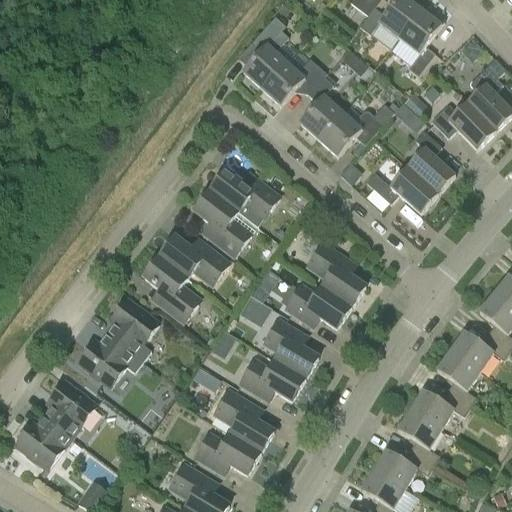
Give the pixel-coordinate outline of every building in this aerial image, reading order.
[(366,24),(375,12),(383,2),(380,0),(356,0),(348,11),(366,24)] [(410,0),(399,0),(384,20),(375,12),(366,24),(358,35),(368,43),(379,28),(399,43),(424,11),(410,0)] [(287,2),(278,13),(285,19),(294,8),(287,2)] [(435,59),(426,51),(445,26),(424,11),(399,43),(419,59),(408,73),(418,81),(435,59)] [(281,20),(277,23),(275,21),(251,48),(260,57),(242,76),(262,94),(286,67),(275,57),(288,42),(280,35),(285,30),(283,28),(286,25),(281,20)] [(339,43),(347,49),(352,42),(344,36),(339,43)] [(350,70),(358,61),(351,55),(343,63),(350,70)] [(327,78),(310,63),(298,77),(286,67),(262,94),(281,111),(299,91),(308,99),(324,81),(327,78)] [(506,75),(495,64),(470,88),(470,90),(478,97),(467,107),(496,137),(511,121),(511,116),(494,98),(503,89),(497,83),(506,75)] [(319,145),(333,129),(343,117),(324,101),(334,90),(324,81),(308,99),(317,107),(299,127),(319,145)] [(413,97),(404,107),(409,113),(419,102),(413,97)] [(400,112),(395,117),(408,128),(417,120),(409,113),(404,107),(400,112)] [(447,110),(441,117),(431,125),(448,143),(457,134),(477,155),(496,137),(467,107),(457,117),(450,110),(447,110)] [(384,129),(370,117),(366,115),(363,116),(354,127),(343,117),(333,129),(319,145),(338,162),(356,142),(365,150),(384,129)] [(415,145),(424,153),(407,172),(438,200),(455,180),(434,161),(442,152),(424,136),(415,145)] [(340,179),(350,189),(361,177),(350,167),(340,179)] [(283,179),(271,168),(263,177),(275,188),(283,179)] [(391,209),(399,200),(421,219),(438,200),(407,172),(390,191),(375,178),(367,188),(391,209)] [(210,195),(234,213),(239,206),(247,212),(249,208),(261,217),(275,198),(249,178),(242,187),(225,175),(210,195)] [(234,213),(210,195),(194,216),(211,228),(203,238),(230,258),(244,239),(233,230),(235,227),(228,221),(234,213)] [(159,261),(183,280),(189,272),(196,278),(199,274),(210,283),(225,264),(198,244),(191,253),(175,241),(159,261)] [(324,293),(351,312),(366,291),(349,280),(356,270),(326,249),(312,269),(324,277),(321,281),(329,286),(324,293)] [(183,280),(159,261),(144,282),(160,294),(153,304),(179,324),(194,305),(182,296),(185,293),(177,287),(183,280)] [(275,264),(268,274),(273,277),(280,268),(275,264)] [(511,282),(509,280),(494,298),(511,313),(511,282)] [(351,312),(324,293),(319,301),(311,296),(308,300),(302,295),(288,315),(313,332),(320,322),(337,333),(351,312)] [(479,317),(495,329),(487,339),(511,355),(511,354),(511,342),(508,339),(511,333),(511,313),(494,298),(479,317)] [(151,355),(143,349),(159,328),(127,304),(110,325),(115,329),(107,339),(143,366),(151,355)] [(277,367),(305,384),(319,362),(301,352),(307,341),(276,322),(264,343),(276,350),(274,354),(282,359),(277,367)] [(224,362),(237,341),(224,333),(211,354),(224,362)] [(487,339),(481,348),(464,336),(450,356),(480,377),(493,358),(504,365),(510,356),(511,355),(487,339)] [(127,371),(134,377),(143,366),(107,339),(100,349),(95,346),(78,367),(111,392),(127,371)] [(476,403),(466,396),(480,377),(450,356),(437,375),(453,387),(446,396),(470,413),(476,403)] [(305,384),(277,367),(272,375),(264,370),(262,374),(255,369),(242,390),(268,406),(275,395),(292,406),(305,384)] [(45,421),(72,442),(79,432),(80,432),(97,410),(64,386),(48,407),(52,411),(45,421)] [(454,415),(464,421),(470,413),(446,396),(440,406),(423,395),(411,415),(441,435),(454,415)] [(232,441),(261,458),(274,436),(256,425),(263,415),(231,396),(219,417),(231,424),(229,428),(237,433),(232,441)] [(439,461),(429,455),(441,435),(411,415),(398,435),(415,446),(409,456),(433,471),(439,461)] [(72,442),(45,421),(37,431),(32,428),(16,449),(48,474),(65,452),(64,452),(72,442)] [(197,464),(200,465),(224,479),(230,469),(247,480),(261,458),(232,441),(227,449),(219,444),(217,447),(210,443),(197,464)] [(417,474),(427,480),(433,471),(409,456),(403,465),(386,455),(374,475),(405,494),(417,474)] [(218,489),(205,481),(187,470),(174,490),(186,498),(184,502),(192,506),(188,511),(227,511),(229,510),(212,499),(218,489)] [(393,511),(405,494),(374,475),(362,495),(379,506),(375,511),(393,511)] [(79,511),(80,511),(96,511),(105,499),(92,491),(79,511)] [(469,493),(466,499),(475,503),(476,504),(479,498),(478,498),(469,493)] [(501,497),(493,500),(498,511),(506,508),(501,497)]
